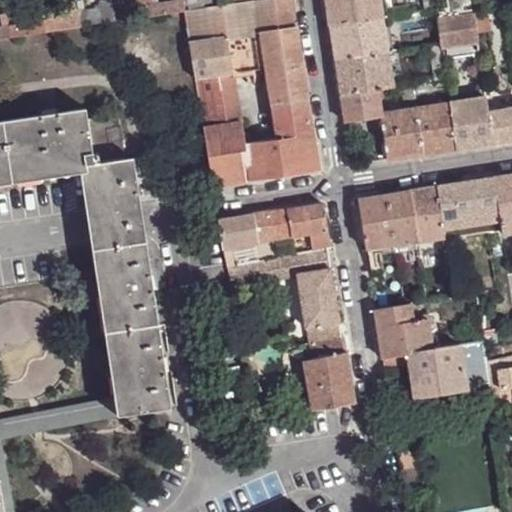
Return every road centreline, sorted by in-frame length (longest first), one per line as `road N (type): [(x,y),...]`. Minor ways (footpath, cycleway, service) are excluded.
road 1 (residential): [(337,184),(371,398)]
road 2 (residential): [(308,0),(337,184)]
road 3 (residential): [(337,184),(511,157)]
road 4 (residential): [(218,203),(337,184)]
